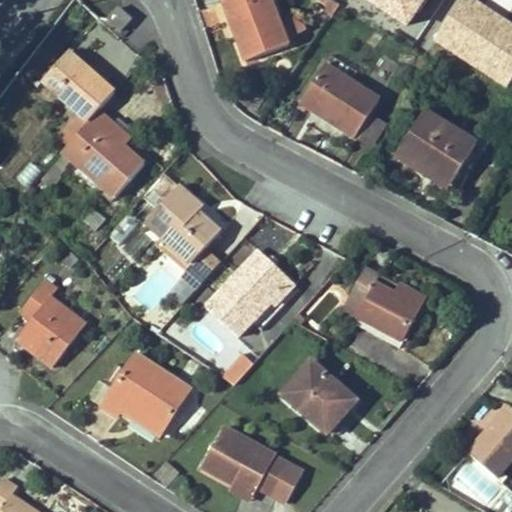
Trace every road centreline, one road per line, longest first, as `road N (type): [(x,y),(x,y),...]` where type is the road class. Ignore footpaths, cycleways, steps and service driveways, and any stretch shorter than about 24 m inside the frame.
road 1 (residential): [(165,0),(195,97),(230,139),(482,274),(492,308),(483,360),(343,511)]
road 2 (residential): [(0,425),(50,433),(157,511)]
